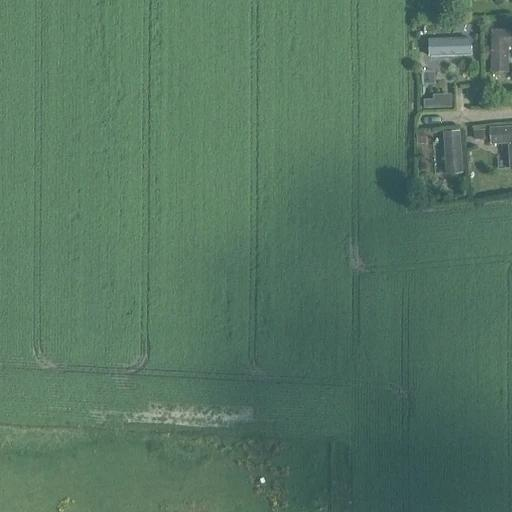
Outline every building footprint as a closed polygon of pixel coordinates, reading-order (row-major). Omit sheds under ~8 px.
[(459,0),(447,0),(447,10),(460,10),(459,0)] [(511,50),(511,33),(492,33),(491,76),(508,76),(509,50),(511,50)] [(428,41),(428,58),(471,57),(471,40),(428,41)] [(433,102),(424,102),(424,110),(433,110),(433,102)] [(511,129),(491,131),(492,147),(508,146),(509,173),(511,172),(511,129)] [(486,131),(474,132),(474,141),(487,141),(486,131)] [(461,134),(444,135),(447,177),(464,176),(461,134)] [(425,136),(416,137),(417,147),(425,146),(425,136)]
